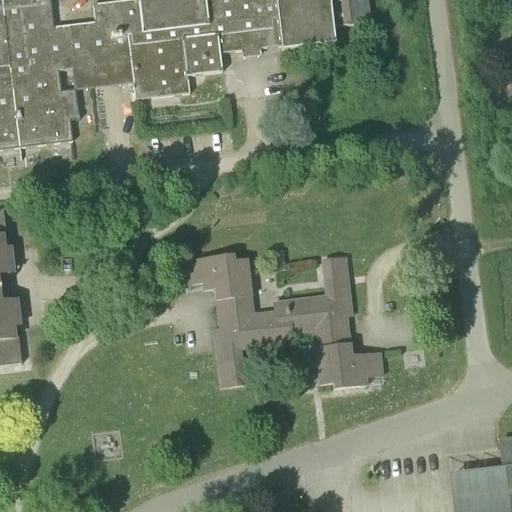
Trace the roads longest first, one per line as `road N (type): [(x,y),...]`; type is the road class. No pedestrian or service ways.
road 1 (unknown): [(19,511),(28,457),(87,311),(117,267),(168,221),(206,156)]
road 2 (unclassified): [(484,399),(436,0)]
road 3 (unclassified): [(155,511),(484,399)]
road 4 (unknown): [(453,142),(206,156)]
road 5 (unknown): [(206,156),(0,180)]
